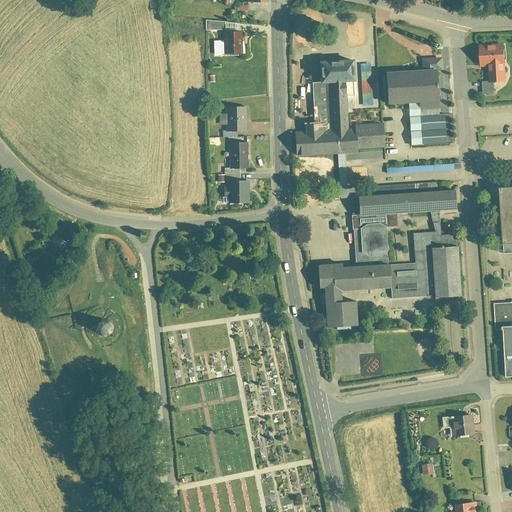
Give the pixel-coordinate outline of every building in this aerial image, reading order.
[(243,33),(222,34),(223,55),(244,54),(243,33)] [(506,46),(479,47),(480,68),(489,68),(490,85),(495,85),(507,84),(506,46)] [(351,83),(358,83),(357,61),(321,63),(323,85),(317,85),(319,125),(307,125),(308,132),(301,132),(303,157),(343,155),(346,198),(356,198),(357,217),(360,267),(346,268),(346,264),(321,266),(322,290),(327,290),(329,328),(361,326),(360,302),(345,303),(345,292),(394,290),(395,301),(436,298),(464,297),(461,249),(460,235),(451,235),(450,212),(459,211),(457,192),(365,197),(364,188),(351,189),(349,154),(362,154),(362,150),(389,148),(387,123),(353,125),(351,83)] [(440,70),(386,73),(387,106),(407,105),(411,146),(446,143),(440,70)] [(490,85),(482,85),(483,97),(495,96),(495,85),(490,85)] [(226,110),(226,133),(247,132),(246,109),(226,110)] [(247,144),(229,145),(231,170),(248,169),(247,144)] [(247,181),(226,183),(228,205),(248,204),(247,181)] [(511,190),(498,191),(501,247),(511,246),(511,190)] [(45,257),(46,255),(60,264),(70,247),(56,239),(52,244),(45,239),(37,252),(45,257)] [(511,305),(496,306),(498,332),(502,332),(505,378),(511,377),(511,305)] [(113,332),(114,329),(114,326),(112,323),(110,320),(108,319),(105,318),(102,319),(99,320),(97,322),(96,325),(96,328),(96,331),(98,333),(100,335),(103,336),(106,337),(109,336),(111,334),(113,332)] [(452,439),(475,435),(472,413),(448,416),(452,439)]
